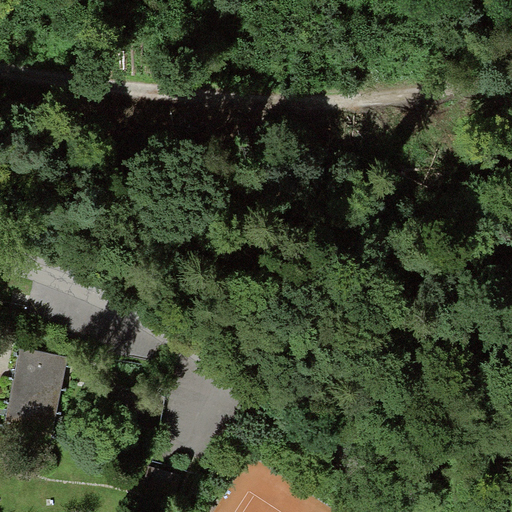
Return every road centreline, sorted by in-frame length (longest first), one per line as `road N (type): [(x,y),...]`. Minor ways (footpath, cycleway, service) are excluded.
road 1 (track): [(0,69),(236,102),(345,104),(511,85)]
road 2 (residential): [(418,511),(107,294),(0,253)]
